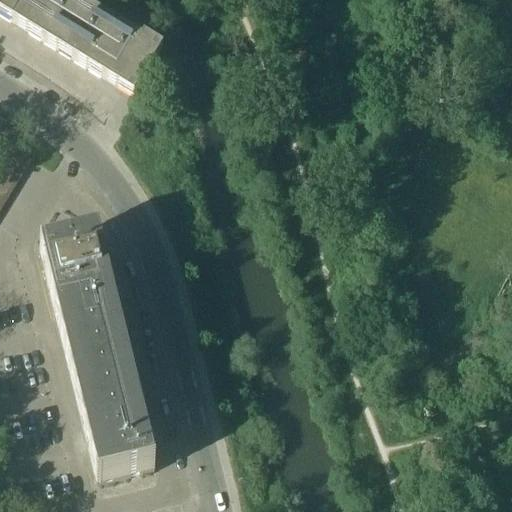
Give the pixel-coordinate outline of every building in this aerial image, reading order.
[(0,0),(0,18),(133,100),(162,54),(143,42),(141,46),(139,51),(56,0),(0,0)] [(10,149),(3,160),(24,173),(31,162),(10,149)] [(3,160),(0,165),(0,172),(18,183),(24,173),(3,160)] [(0,172),(0,186),(12,194),(18,183),(0,172)] [(0,186),(0,200),(6,204),(12,194),(0,186)] [(97,241),(39,256),(55,321),(60,339),(60,342),(65,360),(66,363),(70,381),(71,384),(75,402),(76,404),(80,423),(81,425),(86,444),(86,446),(91,465),(96,488),(154,474),(148,451),(141,452),(136,434),(144,432),(143,430),(136,431),(131,413),(138,411),(138,409),(130,411),(126,392),(133,390),(133,388),(125,389),(121,371),(128,369),(128,367),(120,369),(116,350),(123,348),(122,346),(115,348),(110,329),(118,327),(117,325),(110,327),(105,308),(113,307),(112,304),(105,306),(100,287),(108,286),(97,241)]
